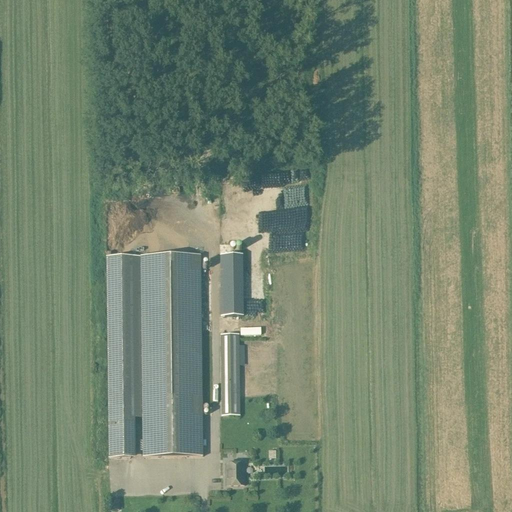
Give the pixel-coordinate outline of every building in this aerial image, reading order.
[(223,317),(246,316),(245,255),(222,255),(223,317)] [(201,257),(200,256),(140,257),(143,457),(143,458),(203,457),(201,257)] [(135,459),(133,257),(106,258),(108,459),(135,459)] [(221,336),(222,417),(239,417),(238,336),(221,336)] [(243,464),(243,460),(234,461),(234,464),(227,464),(227,486),(245,486),(244,464),(243,464)]
